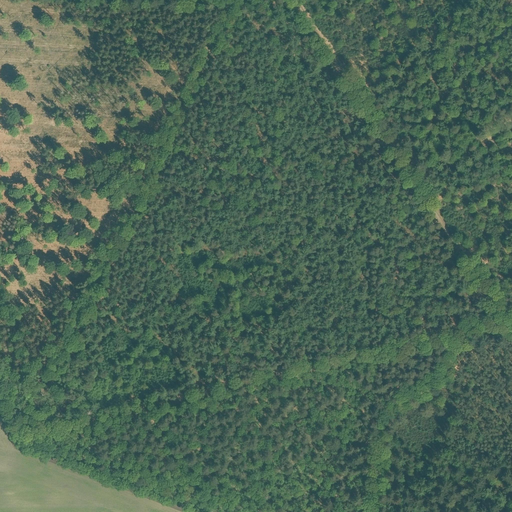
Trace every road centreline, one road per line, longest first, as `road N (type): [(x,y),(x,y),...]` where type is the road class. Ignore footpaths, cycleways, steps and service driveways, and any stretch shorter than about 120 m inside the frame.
road 1 (track): [(41,391),(235,0)]
road 2 (track): [(290,0),(504,319)]
road 3 (track): [(19,439),(384,350)]
road 4 (track): [(0,294),(41,391),(19,439),(160,494)]
road 5 (track): [(362,511),(376,422),(432,377),(473,327)]
